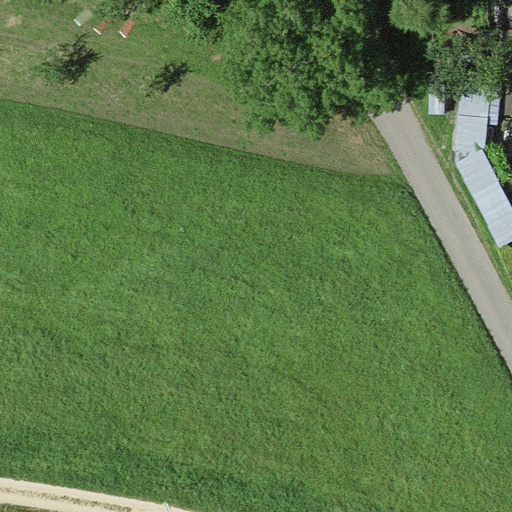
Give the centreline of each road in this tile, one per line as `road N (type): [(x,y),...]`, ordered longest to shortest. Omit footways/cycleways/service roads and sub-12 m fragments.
road 1 (residential): [(321,0),(511,326)]
road 2 (track): [(127,511),(0,489)]
